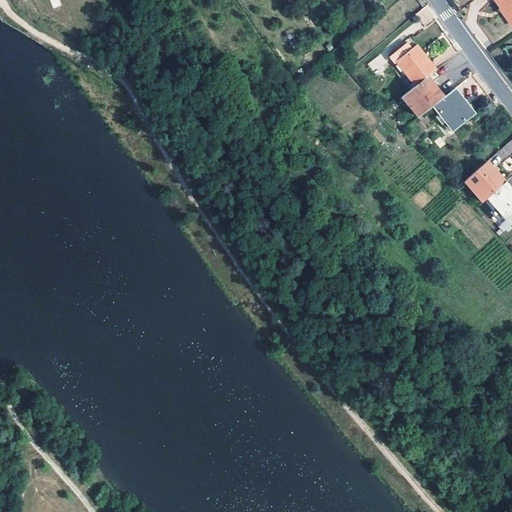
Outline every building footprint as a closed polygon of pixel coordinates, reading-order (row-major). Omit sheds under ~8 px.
[(511,20),(511,0),(494,0),(502,10),(503,9),(511,20)] [(68,14),(62,1),(57,3),(62,16),(68,14)] [(424,27),(437,18),(428,5),(415,14),(424,27)] [(511,20),(503,9),(502,10),(501,11),(511,25),(511,20)] [(413,41),(411,39),(402,47),(404,49),(413,41)] [(421,51),(414,42),(413,41),(404,49),(393,57),(394,58),(402,68),(417,87),(429,77),(437,72),(421,51)] [(368,64),(374,72),(386,62),(380,54),(368,64)] [(417,87),(402,68),(394,58),(393,57),(391,60),(396,66),(393,68),(397,72),(412,91),(417,87)] [(436,107),(446,99),(429,77),(417,87),(412,91),(403,98),(420,119),(436,107)] [(475,115),(474,112),(456,91),(446,99),(436,107),(453,129),(455,131),(475,115)] [(496,166),(511,151),(505,145),(490,160),(496,166)] [(491,198),(503,187),(491,173),(493,171),(488,165),(478,173),(466,184),(484,204),(488,200),(491,198)] [(505,185),(493,171),(491,173),(503,187),(505,185)] [(491,198),(488,200),(507,221),(511,216),(511,192),(510,191),(505,185),(503,187),(491,198)] [(511,216),(507,221),(499,228),(503,232),(511,223),(511,216)]
